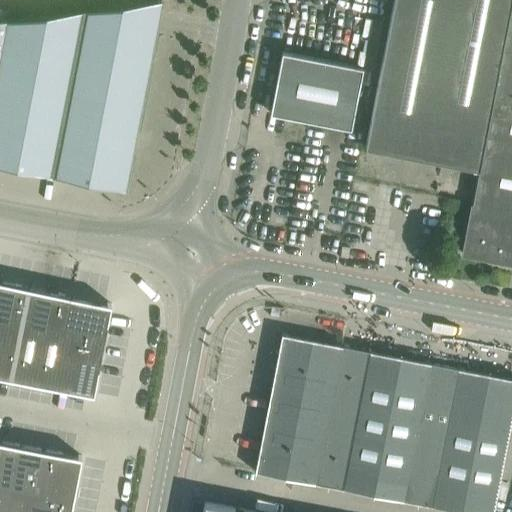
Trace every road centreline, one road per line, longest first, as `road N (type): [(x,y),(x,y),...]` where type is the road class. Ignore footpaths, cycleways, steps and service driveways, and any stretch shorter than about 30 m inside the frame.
road 1 (unclassified): [(511,319),(260,271),(218,284)]
road 2 (unclassified): [(167,225),(190,201),(205,167),(235,0)]
road 3 (unclassified): [(157,511),(197,315),(218,284)]
road 4 (unclassified): [(167,225),(102,240),(0,221)]
